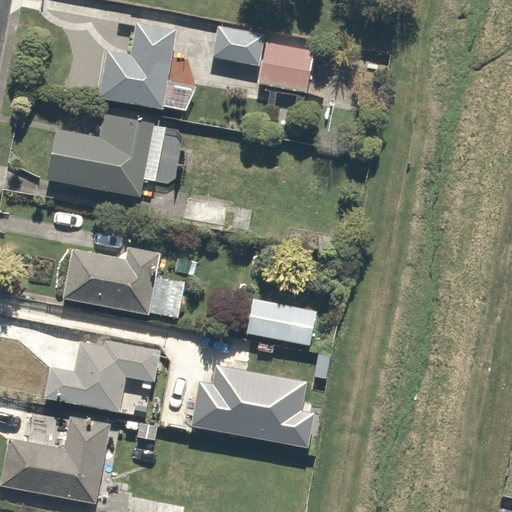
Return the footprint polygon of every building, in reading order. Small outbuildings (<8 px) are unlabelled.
[(164,116),(201,16),(156,8),(131,56),(102,52),(94,106),(164,116)] [(268,34),(216,27),(211,58),(260,65),(257,84),(312,92),(318,47),(267,40),(268,34)] [(168,128),(101,115),(96,139),(55,131),(45,179),(138,198),(142,180),(157,183),(168,128)] [(228,197),(185,195),(184,225),(227,227),(228,197)] [(162,253),(127,247),(124,259),(69,248),(59,301),(150,318),(162,253)] [(316,309),(251,298),(244,334),(309,346),(316,309)] [(153,384),(160,347),(87,334),(80,374),(50,368),(43,405),(118,418),(125,380),(153,384)] [(243,345),(185,335),(179,371),(237,381),(243,345)] [(0,485),(94,505),(111,427),(70,418),(64,449),(8,437),(0,478),(0,485)] [(294,462),(273,460),(269,494),(290,497),(294,462)] [(181,511),(183,500),(128,491),(124,511),(181,511)]
